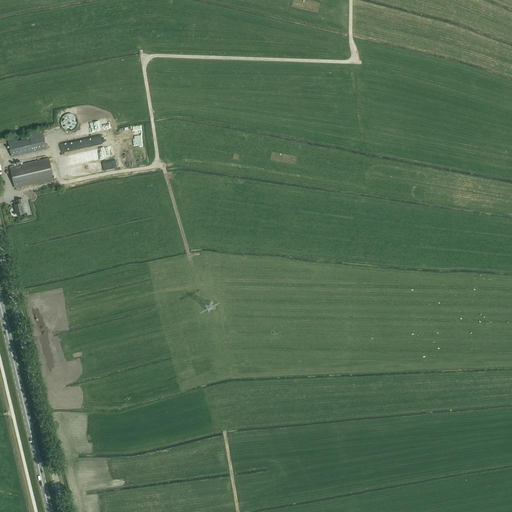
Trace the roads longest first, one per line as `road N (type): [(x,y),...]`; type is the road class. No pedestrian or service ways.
road 1 (unclassified): [(63,511),(0,246)]
road 2 (primary): [(49,511),(0,304)]
